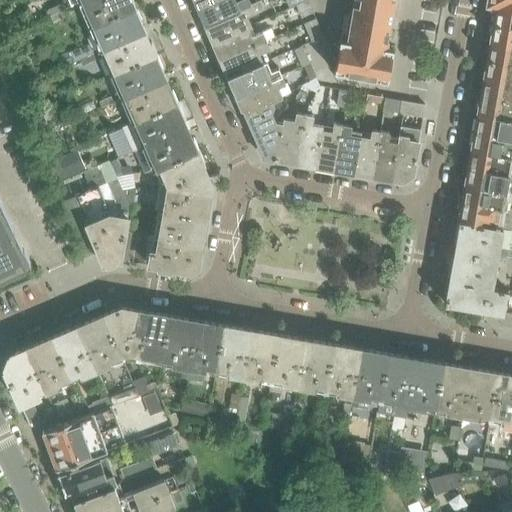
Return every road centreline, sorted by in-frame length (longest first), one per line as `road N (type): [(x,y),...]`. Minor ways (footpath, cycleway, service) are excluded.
road 1 (residential): [(0,338),(119,284),(211,298)]
road 2 (residential): [(425,208),(466,0)]
road 3 (residential): [(211,298),(406,332)]
road 4 (residential): [(168,0),(243,175)]
road 5 (residential): [(425,208),(243,175)]
road 6 (residential): [(243,175),(211,298)]
road 7 (residential): [(406,332),(425,208)]
